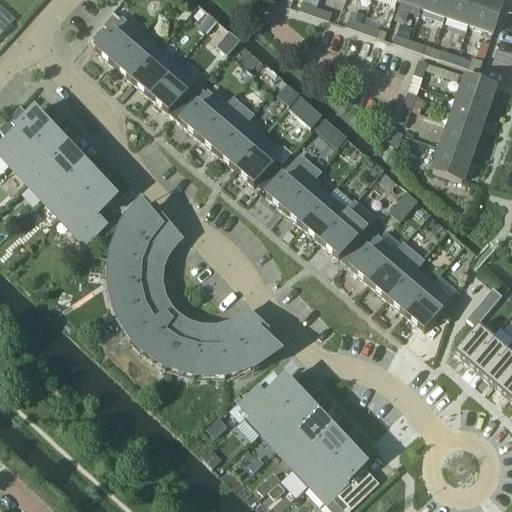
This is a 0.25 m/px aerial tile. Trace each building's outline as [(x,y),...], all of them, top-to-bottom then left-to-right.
[(421,13),(425,0),(399,0),(398,5),(421,13)] [(444,21),(451,0),(425,0),(421,13),(444,21)] [(468,29),(478,0),(451,0),(444,21),(468,29)] [(478,0),(468,29),(493,38),(503,9),(478,0)] [(302,6),(299,15),(313,20),(316,11),(302,6)] [(0,8),(0,42),(17,23),(0,8)] [(332,17),(316,11),(313,20),(328,25),(332,17)] [(198,31),(204,36),(215,23),(209,18),(198,31)] [(362,37),(365,28),(348,23),(345,31),(362,37)] [(113,71),(140,40),(121,24),(95,55),(113,71)] [(365,28),(362,37),(375,42),(378,33),(365,28)] [(221,47),(230,55),(238,45),(229,37),(221,47)] [(408,53),(411,44),(395,39),(392,48),(408,53)] [(131,86),(158,55),(140,40),(113,71),(131,86)] [(411,44),(408,53),(422,58),(425,49),(411,44)] [(456,70),(459,61),(440,54),(437,64),(456,70)] [(149,102),(176,71),(158,55),(131,86),(149,102)] [(468,73),(471,65),(459,61),(456,70),(467,74),(468,73)] [(472,61),(471,65),(468,73),(478,77),(483,65),(472,61)] [(418,64),(413,79),(422,82),(424,75),(440,80),(443,72),(418,64)] [(176,71),(149,102),(168,118),(194,87),(176,71)] [(247,73),(239,82),(245,87),(252,78),(247,73)] [(457,104),(486,115),(495,91),(466,80),(457,104)] [(174,123),(201,92),(194,87),(168,118),(174,123)] [(207,97),(201,92),(174,123),(180,128),(207,97)] [(407,96),(402,111),(411,114),(416,99),(407,96)] [(225,113),(225,112),(207,97),(180,128),(198,144),(225,113)] [(299,102),(289,114),(309,131),(319,120),(299,102)] [(243,128),(244,129),(251,119),(232,103),(225,112),(225,113),(198,144),(216,159),(243,128)] [(449,118),(446,127),(449,128),(478,138),(486,115),(457,104),(452,119),(449,118)] [(411,114),(402,111),(397,126),(406,129),(411,114)] [(0,147),(0,157),(11,169),(50,133),(34,116),(25,124),(15,115),(0,131),(0,141),(3,145),(0,147)] [(321,140),(330,129),(323,123),(314,134),(321,140)] [(261,143),(244,129),(243,128),(216,159),(234,174),(261,143)] [(442,140),(438,151),(440,152),(441,151),(470,161),(478,138),(449,128),(444,141),(442,140)] [(27,187),(66,151),(50,133),(11,169),(27,187)] [(393,136),(389,150),(397,153),(402,139),(393,136)] [(261,143),(234,174),(253,190),(280,159),(261,143)] [(43,204),(82,168),(66,151),(27,187),(43,204)] [(461,185),(470,161),(441,151),(440,152),(432,175),(461,185)] [(310,185),(311,186),(319,177),(299,160),(265,201),(283,216),(310,185)] [(59,221),(98,185),(82,168),(43,204),(59,221)] [(98,185),(59,221),(85,248),(105,229),(97,221),(115,203),(98,185)] [(328,201),(311,186),(310,185),(283,216),(301,232),(328,201)] [(346,216),(345,216),(328,201),(301,232),(319,247),(346,216)] [(346,216),(319,247),(338,263),(372,223),(353,206),(345,216),(346,216)] [(201,338),(186,334),(174,325),(171,324),(168,320),(159,305),(155,289),(156,273),(162,258),(173,243),(145,214),(126,238),(116,264),(115,292),(121,320),(135,344),(145,355),(168,370),(195,378),(224,378),(250,370),(275,354),(248,324),(233,333),(217,338),(201,338)] [(395,258),(395,257),(377,242),(350,273),(369,289),(395,258)] [(413,273),(414,274),(422,265),(402,248),(395,257),(395,258),(369,289),(386,304),(413,273)] [(431,289),(414,274),(413,273),(386,304),(404,320),(431,289)] [(431,289),(404,320),(423,336),(450,305),(431,289)] [(490,297),(485,303),(494,311),(499,305),(490,297)] [(485,303),(479,309),(489,317),(494,311),(485,303)] [(479,309),(474,316),(483,324),(489,317),(479,309)] [(474,316),(469,322),(478,330),(483,324),(474,316)] [(469,322),(464,327),(473,335),(478,330),(469,322)] [(473,335),(448,364),(462,376),(487,348),(473,335)] [(487,348),(462,376),(476,388),(501,360),(487,348)] [(511,369),(501,360),(476,388),(490,400),(511,375),(511,369)] [(275,374),(237,411),(262,437),(300,401),(275,374)] [(511,375),(490,400),(504,413),(511,403),(511,375)] [(278,454),(316,418),(300,401),(262,437),(278,454)] [(294,472),(332,435),(316,418),(278,454),(294,472)] [(212,435),(221,427),(215,421),(206,429),(212,435)] [(310,489),(349,453),(332,435),(294,472),(310,489)] [(349,453),(310,489),(327,507),(365,471),(349,453)] [(263,467),(257,460),(247,469),(253,476),(263,467)] [(263,499),(267,495),(277,486),(280,484),(273,477),(257,492),(263,499)] [(284,493),(277,486),(267,495),(274,503),(284,493)]
